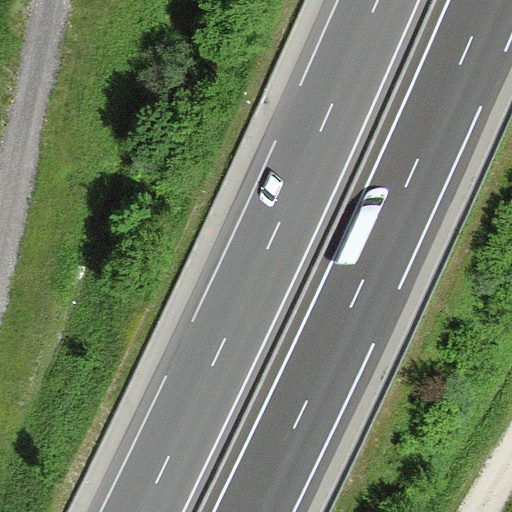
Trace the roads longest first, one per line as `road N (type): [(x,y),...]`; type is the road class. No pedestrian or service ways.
road 1 (trunk): [(386,0),(151,511)]
road 2 (trunk): [(267,511),(501,0)]
road 3 (track): [(60,0),(0,261)]
